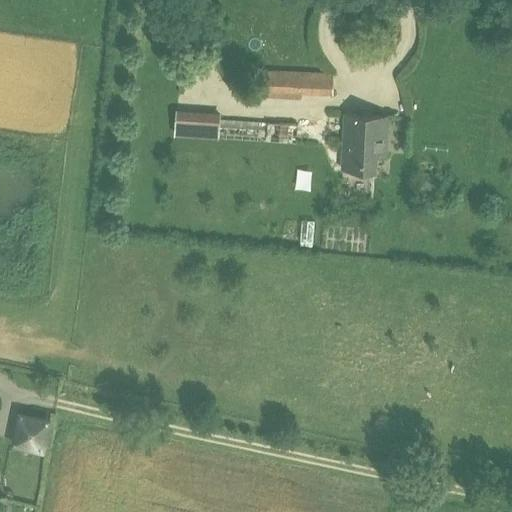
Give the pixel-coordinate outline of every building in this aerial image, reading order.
[(265,91),(333,94),(335,71),(265,70),(265,91)] [(181,113),(181,137),(225,137),(225,113),(181,113)] [(342,169),(377,170),(378,153),(387,154),(389,116),(345,113),(342,169)] [(231,126),(231,137),(250,138),(250,126),(231,126)] [(428,173),(417,188),(431,198),(441,183),(428,173)]
